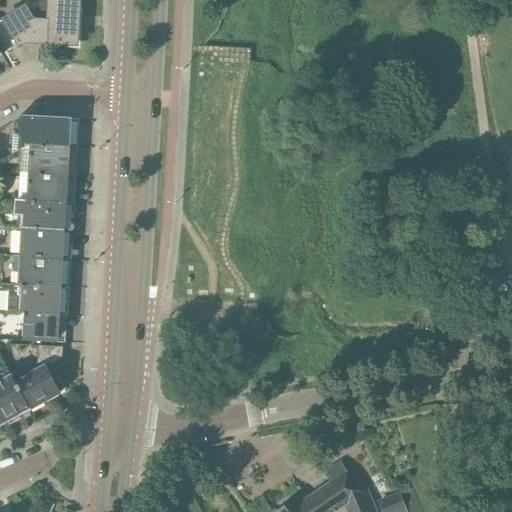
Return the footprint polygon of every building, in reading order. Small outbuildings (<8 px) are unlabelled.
[(78,0),(44,0),(44,4),(29,13),(24,5),(0,20),(0,21),(0,23),(0,22),(0,45),(5,54),(25,41),(76,45),(78,0)] [(28,146),(66,147),(68,119),(24,117),(14,123),(13,137),(18,137),(17,152),(28,146)] [(27,174),(65,176),(66,147),(28,146),(27,174)] [(18,200),(63,203),(65,176),(27,174),(19,173),(18,200)] [(23,229),(62,231),(63,203),(18,200),(14,200),(13,217),(23,217),(23,229)] [(19,257),(60,258),(62,231),(23,229),(20,229),(19,251),(19,257)] [(17,286),(58,288),(60,258),(19,257),(17,286)] [(25,314),(57,316),(58,288),(17,286),(2,285),(2,291),(8,291),(7,312),(19,313),(19,314),(25,314)] [(57,316),(25,314),(23,342),(55,344),(57,316)] [(17,383),(31,410),(60,394),(59,393),(65,390),(58,377),(57,378),(50,365),(61,359),(62,347),(39,345),(38,371),(17,383)] [(0,383),(0,411),(6,423),(10,421),(12,425),(22,419),(20,416),(31,410),(17,383),(13,376),(0,383)] [(374,511),(365,491),(363,493),(348,472),(332,483),(315,495),(300,505),(304,511),(335,511),(344,505),(347,511),(374,511)] [(419,511),(414,496),(382,507),(383,511),(419,511)] [(304,511),(300,505),(297,499),(276,511),(304,511)]
